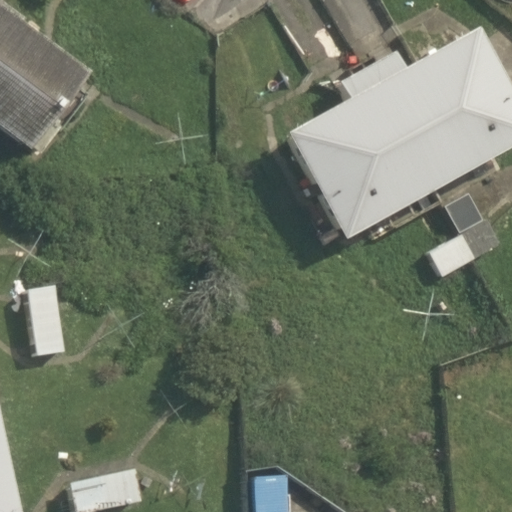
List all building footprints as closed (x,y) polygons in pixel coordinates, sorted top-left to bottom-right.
[(67,80),(0,30),(0,143),(13,153),(67,80)] [(330,240),(511,139),(511,131),(458,33),(272,135),(330,240)] [(479,225),(423,254),(435,277),(491,248),(479,225)] [(59,355),(46,288),(12,294),(25,361),(59,355)] [(66,511),(99,511),(132,504),(125,473),(61,487),(66,511)]
